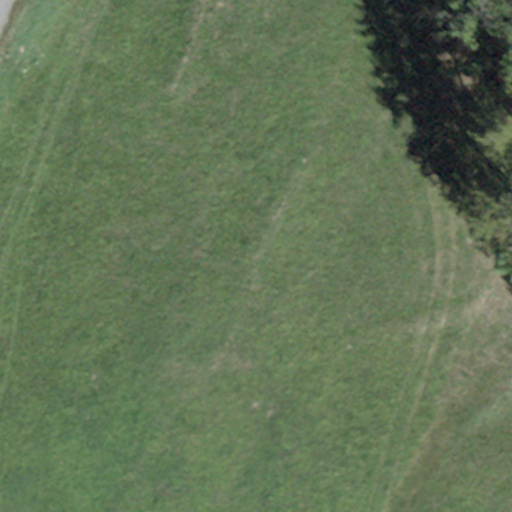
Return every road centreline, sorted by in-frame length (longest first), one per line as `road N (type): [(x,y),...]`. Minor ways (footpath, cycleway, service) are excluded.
road 1 (track): [(511,325),(462,194),(457,136)]
road 2 (track): [(413,511),(511,348)]
